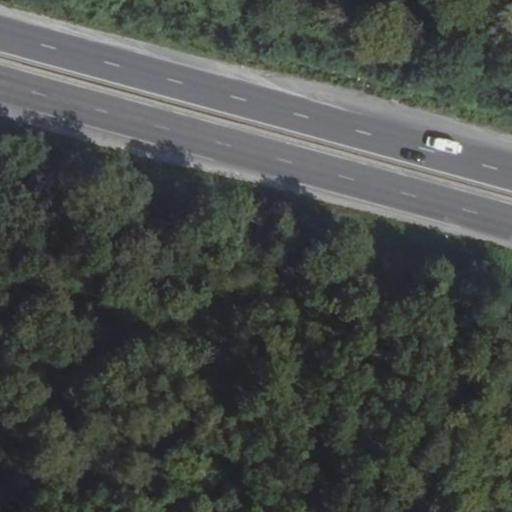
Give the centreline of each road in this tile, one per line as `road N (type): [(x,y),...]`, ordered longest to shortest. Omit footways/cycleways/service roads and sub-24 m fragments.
road 1 (trunk): [(511,174),(0,34)]
road 2 (trunk): [(0,85),(511,224)]
